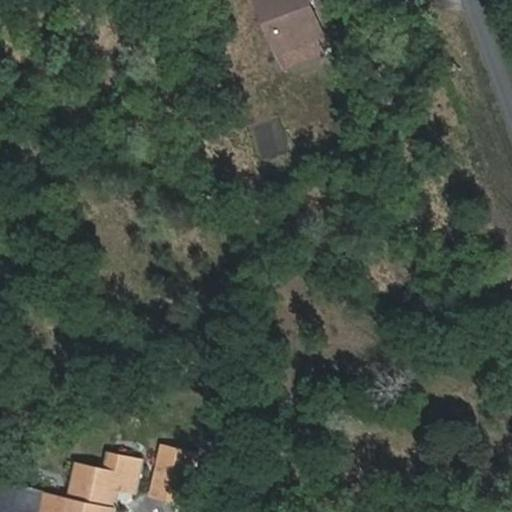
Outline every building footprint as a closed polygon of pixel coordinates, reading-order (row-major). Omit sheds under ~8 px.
[(269,0),(284,40),(334,18),(327,0),(269,0)] [(339,35),(334,18),(284,40),(291,55),(339,35)] [(281,126),(259,125),(259,155),(280,156),(281,126)] [(150,498),(186,501),(189,466),(154,463),(150,498)] [(63,511),(116,511),(117,510),(65,503),(63,511)]
